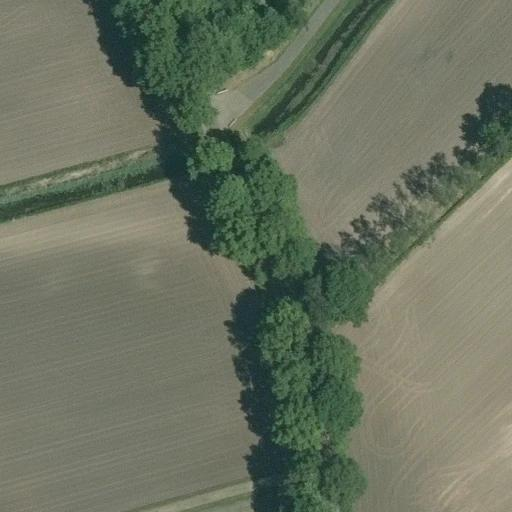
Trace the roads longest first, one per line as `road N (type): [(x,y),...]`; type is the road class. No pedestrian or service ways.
road 1 (unclassified): [(324,466),(313,393),(280,284),(152,0)]
road 2 (unclassified): [(154,511),(324,466)]
